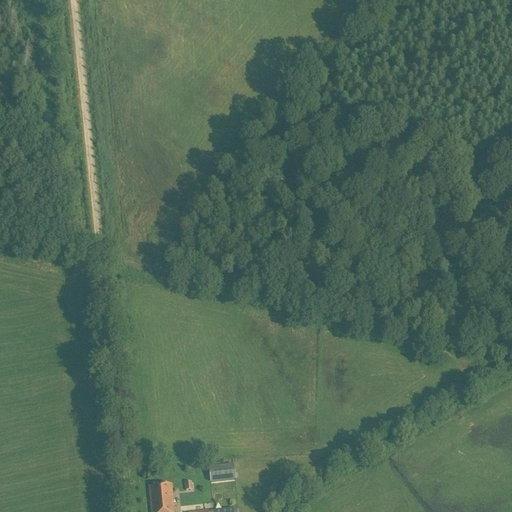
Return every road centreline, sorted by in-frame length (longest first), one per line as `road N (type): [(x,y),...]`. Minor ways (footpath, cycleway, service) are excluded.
road 1 (track): [(73,0),(99,261)]
road 2 (track): [(99,261),(122,511)]
